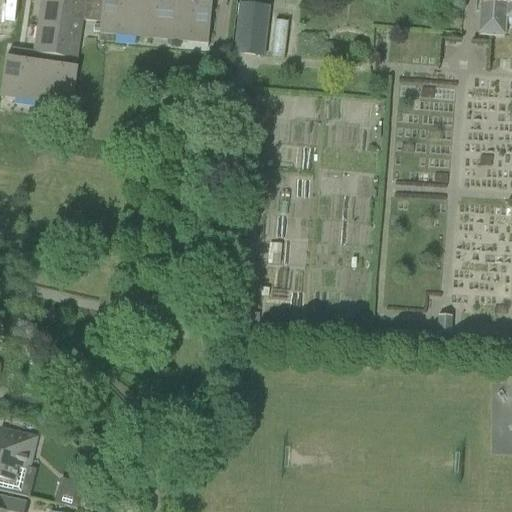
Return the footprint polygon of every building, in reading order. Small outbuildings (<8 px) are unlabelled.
[(76,0),(76,2),(72,30),(68,57),(34,52),(12,49),(11,58),(41,63),(75,69),(81,21),(99,23),(101,0),(144,0),(174,3),(211,7),(211,0),(76,0)] [(76,2),(59,0),(41,0),(38,25),(72,30),(76,2)] [(101,0),(99,23),(98,34),(116,36),(116,33),(135,35),(138,0),(101,0)] [(138,0),(135,35),(135,38),(152,39),(152,37),(171,39),(174,3),(144,0),(138,0)] [(511,0),(480,0),(478,38),(503,39),(504,23),(504,24),(505,25),(505,26),(506,27),(507,28),(509,29),(511,30),(511,29),(511,0)] [(171,39),(171,41),(188,43),(188,41),(207,43),(211,7),(174,3),(171,39)] [(236,7),(230,54),(264,58),(269,11),(236,7)] [(72,30),(38,25),(34,52),(68,57),(72,30)] [(0,84),(0,95),(16,98),(16,96),(35,99),(41,63),(11,58),(4,57),(0,84)] [(77,70),(75,69),(41,63),(35,99),(34,101),(52,104),(52,102),(71,105),(77,70)] [(436,318),(436,335),(450,336),(451,324),(451,318),(448,318),(436,318)] [(0,493),(28,500),(35,471),(26,469),(33,440),(19,437),(0,432),(0,493)] [(76,510),(82,485),(61,480),(54,504),(76,510)] [(97,499),(85,495),(80,507),(92,511),(97,499)] [(0,511),(21,511),(23,505),(10,501),(0,499),(0,511)]
